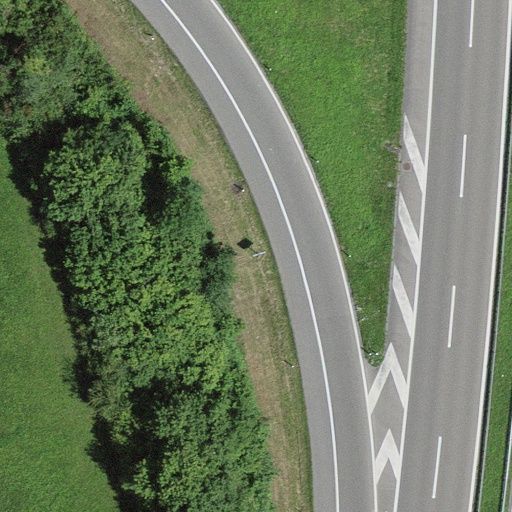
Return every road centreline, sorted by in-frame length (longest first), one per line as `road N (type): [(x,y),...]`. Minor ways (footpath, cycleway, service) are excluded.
road 1 (motorway): [(181,0),(234,74),(300,207),(346,400),(356,511)]
road 2 (motorway): [(472,0),(431,511)]
